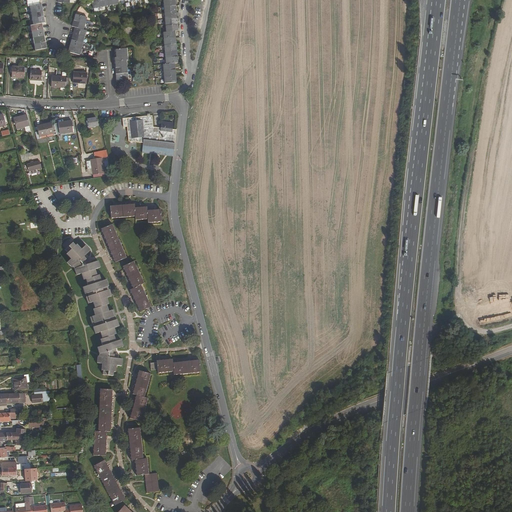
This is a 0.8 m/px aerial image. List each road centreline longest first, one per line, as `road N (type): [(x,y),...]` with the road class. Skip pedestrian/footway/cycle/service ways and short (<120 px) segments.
road 1 (motorway): [(406,511),(458,0)]
road 2 (motorway): [(437,0),(388,511)]
road 3 (primary): [(511,351),(337,418),(248,476)]
road 4 (residential): [(172,197),(224,412),(248,476)]
road 5 (unknown): [(126,376),(90,370),(80,307),(59,253),(62,237),(94,235)]
